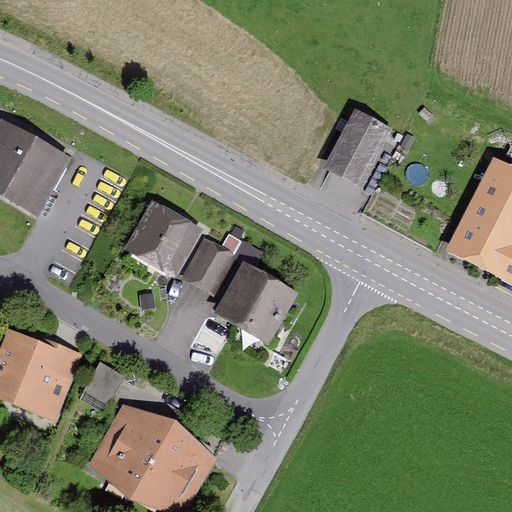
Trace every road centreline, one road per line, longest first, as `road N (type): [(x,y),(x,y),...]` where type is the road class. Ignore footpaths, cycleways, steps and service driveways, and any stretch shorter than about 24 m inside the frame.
road 1 (secondary): [(0,58),(372,256)]
road 2 (residential): [(289,419),(0,265)]
road 3 (residential): [(372,256),(289,419)]
road 4 (secondary): [(372,256),(511,327)]
